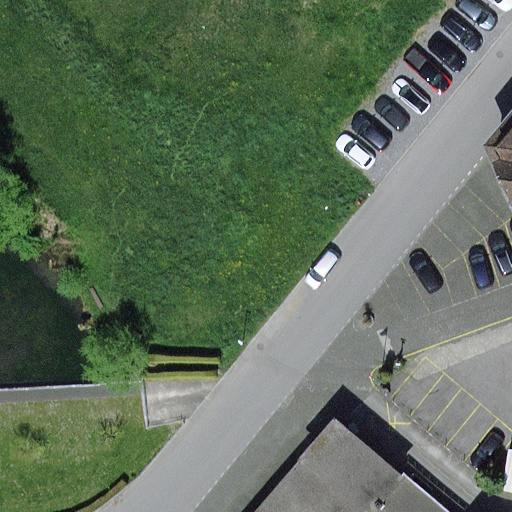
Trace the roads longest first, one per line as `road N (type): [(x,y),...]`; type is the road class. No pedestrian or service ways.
road 1 (residential): [(511,85),(164,511)]
road 2 (unknown): [(270,379),(147,402),(0,410)]
road 3 (unknown): [(370,372),(511,492)]
road 4 (unknown): [(370,372),(511,301)]
